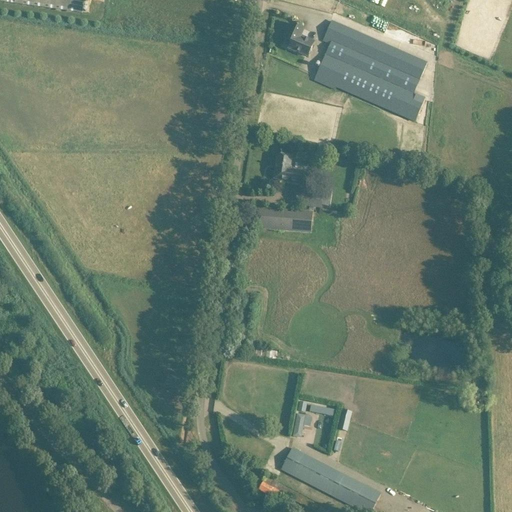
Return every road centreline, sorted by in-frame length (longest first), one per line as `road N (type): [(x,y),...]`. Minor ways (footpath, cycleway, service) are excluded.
road 1 (unclassified): [(255,511),(217,446),(210,386),(261,0)]
road 2 (primary): [(190,511),(0,225)]
